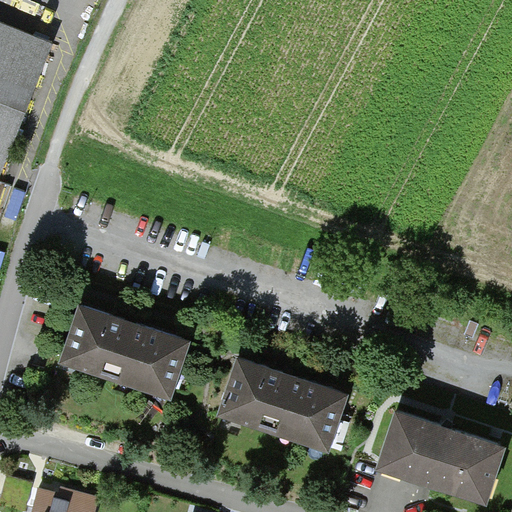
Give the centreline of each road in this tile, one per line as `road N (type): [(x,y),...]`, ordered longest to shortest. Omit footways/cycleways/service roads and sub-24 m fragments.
road 1 (residential): [(0,436),(282,511)]
road 2 (track): [(32,212),(114,0)]
road 3 (residential): [(0,337),(32,212)]
